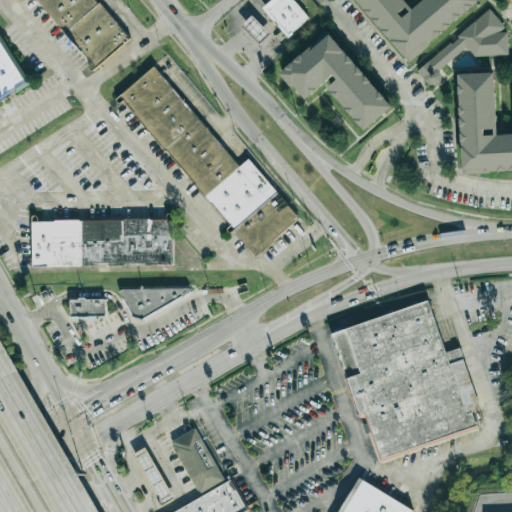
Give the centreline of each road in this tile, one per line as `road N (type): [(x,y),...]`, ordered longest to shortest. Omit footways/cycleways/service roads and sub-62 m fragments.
road 1 (residential): [(194,381),(270,511),(346,485),(361,452),(312,316)]
road 2 (tertiary): [(511,228),(445,218),(356,182),(309,149),(188,33)]
road 3 (tertiary): [(188,33),(237,113),(367,260),(395,272),(456,269)]
road 4 (tertiary): [(271,339),(350,281),(372,242),(370,228),(309,149)]
road 5 (primary): [(83,445),(271,339)]
road 6 (primary): [(271,339),(312,316),(456,269)]
road 7 (primary): [(367,260),(289,291),(193,346)]
road 8 (motorway): [(76,511),(0,381)]
road 9 (primary): [(511,232),(367,260)]
